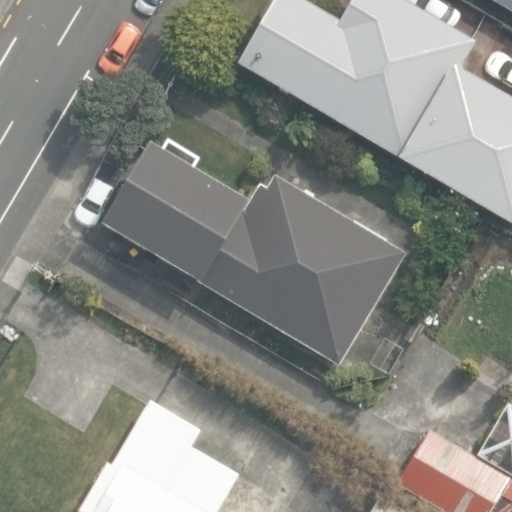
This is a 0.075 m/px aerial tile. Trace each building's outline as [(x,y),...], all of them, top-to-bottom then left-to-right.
[(473,44),(399,0),(350,0),(338,22),(301,0),(275,0),(237,65),(511,228),(511,101),(458,69),(473,44)] [(511,0),(494,0),(511,10),(511,0)] [(194,277),(340,363),(405,254),(277,179),(249,226),(232,216),(239,203),(151,151),(109,221),(196,272),(194,277)] [(217,511),(239,475),(192,447),(201,431),(152,402),(114,467),(110,464),(82,511),(217,511)] [(397,483),(445,511),(511,511),(511,405),(508,403),(475,458),(429,429),(397,483)] [(405,511),(381,497),(372,511),(405,511)]
